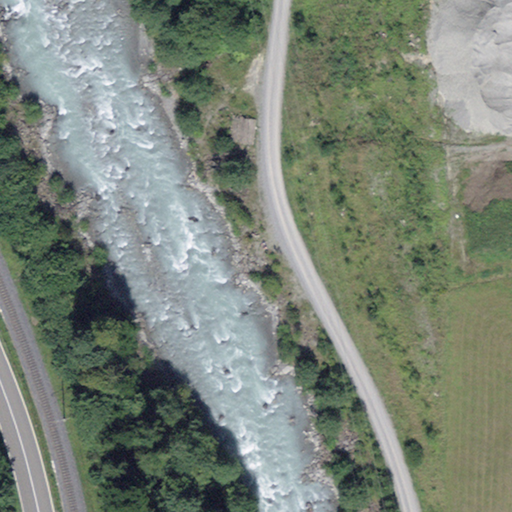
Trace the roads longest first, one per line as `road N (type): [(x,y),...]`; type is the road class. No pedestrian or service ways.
road 1 (track): [(410,511),(270,190),(282,0)]
road 2 (secondary): [(0,392),(34,511)]
